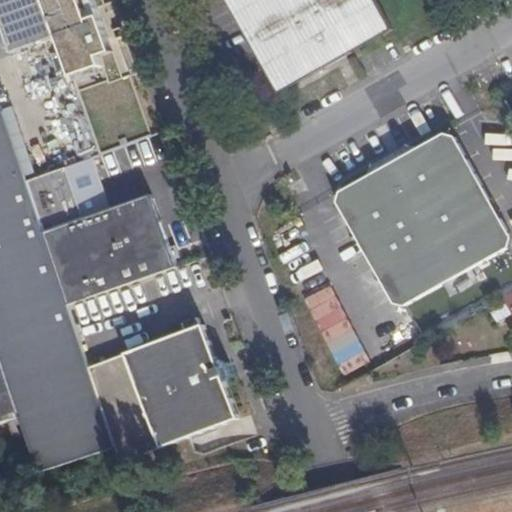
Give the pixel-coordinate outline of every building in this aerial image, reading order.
[(47,0),(0,0),(0,22),(2,22),(11,50),(60,35),(47,0)] [(47,0),(60,35),(93,23),(84,0),(47,0)] [(335,50),(338,57),(384,31),(366,0),(217,0),(270,95),(315,70),(311,63),(335,50)] [(93,23),(60,35),(103,153),(152,135),(131,77),(111,83),(93,23)] [(315,70),(338,57),(335,50),(311,63),(315,70)] [(0,112),(0,123),(10,120),(7,110),(0,112)] [(29,177),(10,120),(0,123),(0,348),(21,412),(39,468),(117,443),(92,366),(71,303),(29,177)] [(374,170),(363,164),(360,172),(362,175),(333,191),(331,203),(387,303),(398,306),(503,249),(506,238),(449,135),(438,133),(410,149),(405,144),(401,144),(400,155),(403,162),(377,175),(374,170)] [(401,144),(363,164),(374,170),(377,175),(403,162),(400,155),(401,144)] [(68,164),(29,177),(71,303),(179,266),(155,193),(85,216),(68,164)] [(511,303),(511,290),(502,296),(507,306),(511,303)] [(117,443),(123,460),(240,418),(227,381),(231,379),(234,372),(230,361),(223,358),(219,359),(206,324),(92,366),(117,443)] [(0,348),(0,418),(21,412),(0,348)]
